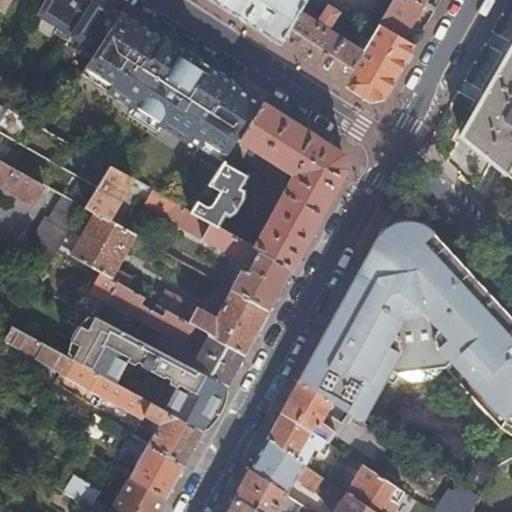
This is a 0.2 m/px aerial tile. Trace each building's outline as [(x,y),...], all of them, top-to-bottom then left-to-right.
[(0,0),(0,10),(3,12),(10,0),(0,0)] [(42,0),(31,21),(51,34),(55,26),(71,36),(82,43),(77,50),(92,60),(121,13),(103,2),(100,0),(42,0)] [(209,0),(250,26),(276,43),(296,11),(302,0),(209,0)] [(401,39),(424,0),(403,0),(402,2),(399,0),(389,0),(375,24),(401,39)] [(296,11),(276,43),(295,55),(321,72),(340,84),(360,51),(359,51),(364,42),(360,39),(355,48),(326,30),(337,11),(325,4),(314,22),(296,11)] [(163,40),(121,13),(92,60),(83,73),(107,89),(106,91),(132,108),(161,127),(186,143),(187,140),(222,163),(224,160),(237,140),(261,103),(253,98),(199,63),(163,40)] [(393,80),(412,46),(401,39),(375,24),(364,42),(359,51),(360,51),(340,84),(368,102),(383,98),(393,80)] [(55,26),(51,34),(67,43),(71,36),(55,26)] [(71,36),(67,43),(77,50),(82,43),(71,36)] [(503,174),(511,157),(511,44),(509,49),(478,102),(458,135),(492,164),(501,172),(503,174)] [(304,130),(261,103),(237,140),(287,172),(290,171),(292,168),(294,170),(298,179),(296,183),(291,180),(288,181),(252,245),(291,267),(301,248),(344,169),(342,160),(340,153),(304,130)] [(161,127),(132,108),(129,113),(158,132),(161,127)] [(511,157),(503,174),(511,181),(511,157)] [(0,184),(33,203),(43,183),(0,158),(0,184)] [(224,160),(222,163),(202,193),(208,197),(213,189),(218,191),(209,205),(207,205),(198,200),(191,210),(190,211),(195,214),(217,226),(224,214),(228,216),(235,211),(243,197),(245,188),(240,186),(248,174),(224,160)] [(132,177),(109,165),(96,185),(84,206),(95,212),(107,219),(132,177)] [(176,202),(153,188),(146,201),(169,214),(176,202)] [(59,248),(83,208),(62,197),(49,219),(45,216),(24,251),(40,261),(48,266),(59,248)] [(134,234),(107,219),(95,212),(71,255),(101,272),(109,277),(134,234)] [(275,295),(291,267),(252,245),(247,242),(225,230),(217,226),(195,214),(190,223),(205,231),(201,237),(245,261),(230,288),(268,309),(275,295)] [(225,230),(247,242),(254,230),(232,218),(225,230)] [(379,231),(296,384),(331,405),(331,404),(360,422),(391,373),(412,386),(432,382),(441,367),(498,428),(499,427),(505,417),(511,405),(511,329),(420,224),(400,228),(379,231)] [(144,297),(109,277),(101,272),(91,290),(107,299),(106,301),(183,344),(194,325),(174,313),(156,303),(152,310),(140,303),(144,297)] [(248,345),(268,309),(230,288),(215,316),(183,298),(174,313),(194,325),(209,333),(244,353),(248,345)] [(213,409),(226,385),(190,366),(92,314),(90,318),(85,327),(76,323),(67,340),(75,345),(70,355),(69,357),(202,430),(213,409)] [(85,327),(90,318),(84,315),(76,323),(85,327)] [(188,455),(202,430),(69,357),(11,326),(4,339),(61,371),(102,395),(141,418),(142,415),(157,423),(147,442),(184,464),(188,455)] [(231,376),(244,353),(209,333),(190,366),(226,385),(231,376)] [(64,351),(70,355),(75,345),(67,340),(64,351)] [(279,414),(327,444),(334,434),(320,424),(331,405),(296,384),(283,407),(279,414)] [(325,457),(331,447),(327,444),(279,414),(276,420),(264,441),(292,459),(293,461),(302,467),(312,449),(325,457)] [(381,436),(360,422),(343,447),(370,464),(386,439),(381,436)] [(312,493),(321,480),(302,467),(293,461),(292,459),(264,441),(251,466),(233,498),(253,511),(274,511),(295,480),(300,483),(299,485),(312,493)] [(169,490),(184,464),(147,442),(129,477),(165,499),(169,490)] [(371,511),(391,511),(403,493),(362,467),(345,494),(371,511)] [(157,511),(165,499),(129,477),(107,511),(157,511)] [(448,511),(471,511),(479,499),(467,491),(460,502),(456,499),(448,511)] [(371,511),(345,494),(344,495),(333,511),(308,511),(310,511),(292,500),(284,511),(371,511)] [(253,511),(233,498),(225,511),(253,511)]
